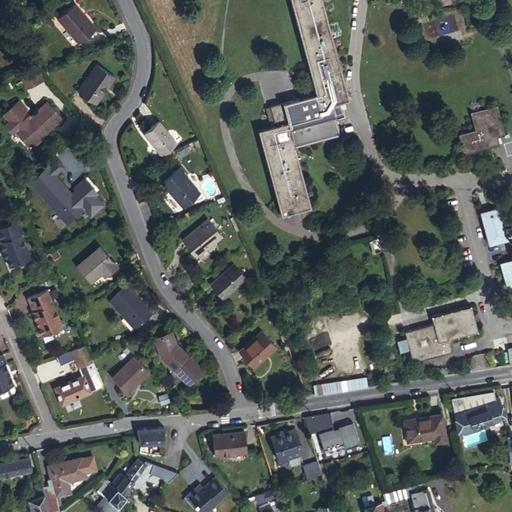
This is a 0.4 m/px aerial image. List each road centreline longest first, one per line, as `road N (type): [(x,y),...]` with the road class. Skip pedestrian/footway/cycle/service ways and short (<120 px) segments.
road 1 (residential): [(239,415),(222,354),(156,272),(112,153),(108,135),(141,81),(142,49),(124,0)]
road 2 (residential): [(511,372),(239,415)]
road 3 (residential): [(239,415),(53,438)]
road 4 (residential): [(53,438),(8,324),(0,328)]
